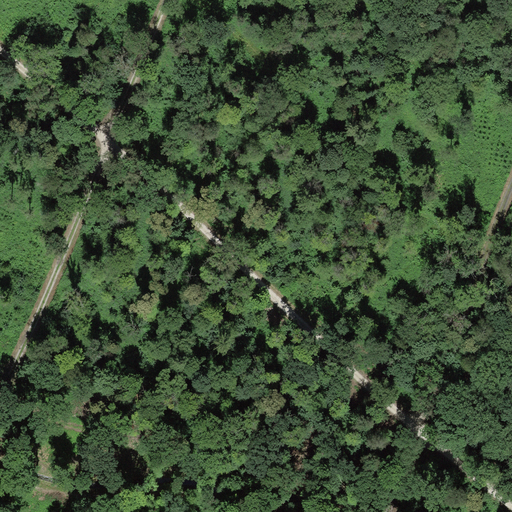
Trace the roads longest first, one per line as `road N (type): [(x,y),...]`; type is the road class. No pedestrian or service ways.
road 1 (track): [(0,56),(110,142),(421,442),(511,501)]
road 2 (track): [(168,0),(0,405)]
road 3 (track): [(394,511),(511,189)]
